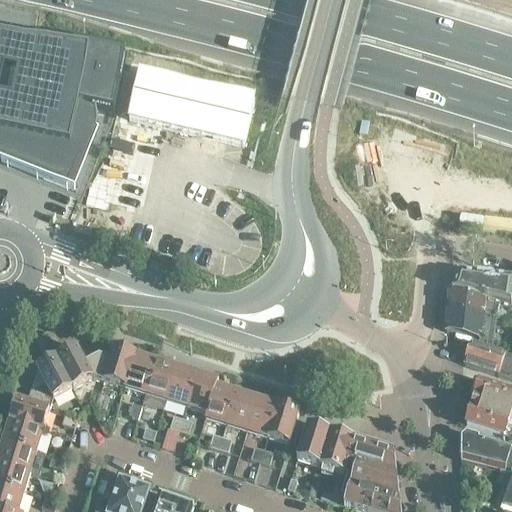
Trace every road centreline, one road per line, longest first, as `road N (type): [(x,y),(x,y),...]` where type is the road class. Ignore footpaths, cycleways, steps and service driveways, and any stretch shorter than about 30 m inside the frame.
road 1 (motorway): [(127,0),(511,109)]
road 2 (residential): [(71,511),(92,445),(292,511)]
road 3 (secondary): [(292,205),(292,136),(330,0)]
road 4 (motorway): [(511,55),(322,0)]
road 5 (residential): [(431,511),(402,344)]
road 6 (secondary): [(191,310),(266,330),(308,305)]
